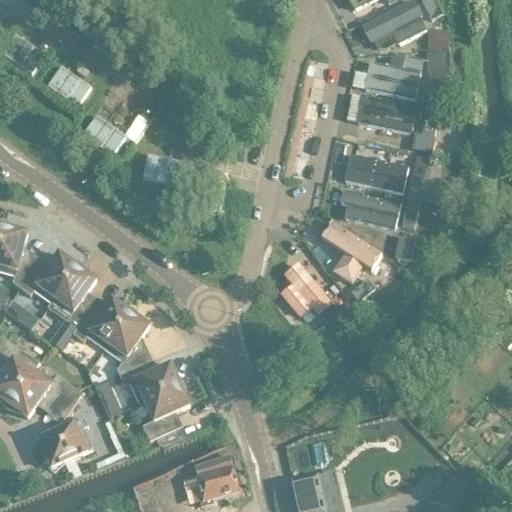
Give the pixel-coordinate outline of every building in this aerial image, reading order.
[(382,0),(347,0),(355,14),(382,0)] [(434,0),(420,0),(432,22),(443,17),(434,0)] [(421,26),(424,24),(415,5),(363,31),(371,48),(391,38),(398,52),(427,37),(421,26)] [(433,48),(448,47),(448,31),(432,32),(433,48)] [(34,77),(48,58),(18,37),(4,56),(34,77)] [(418,99),(422,79),(370,68),(366,88),(418,99)] [(94,90),(63,69),(50,89),(80,109),(94,90)] [(428,109),(426,116),(422,137),(434,140),(435,137),(438,138),(450,140),(455,117),(440,114),(442,103),(447,82),(434,80),(430,100),(428,109)] [(357,132),(409,143),(418,99),(366,88),(357,132)] [(343,115),(354,117),(359,95),(348,93),(343,115)] [(129,139),(98,118),(84,138),(115,159),(129,139)] [(185,164),(149,156),(144,180),(180,187),(185,164)] [(405,188),(408,172),(351,159),(344,188),(393,199),(396,186),(405,188)] [(425,181),(413,179),(408,200),(421,202),(425,181)] [(394,237),(401,210),(344,195),(340,210),(347,212),(344,224),(394,237)] [(407,207),(402,227),(414,230),(419,210),(407,207)] [(13,228),(7,225),(0,249),(0,274),(15,279),(13,286),(20,291),(36,268),(22,258),(28,235),(19,232),(13,228)] [(383,263),(332,230),(321,247),(344,262),(333,279),(352,292),(364,274),(372,279),(383,263)] [(396,238),(393,263),(412,265),(415,240),(396,238)] [(36,268),(20,291),(30,298),(34,293),(51,306),(80,266),(74,262),(67,261),(59,256),(46,275),(36,268)] [(339,294),(306,257),(286,274),(320,311),(339,294)] [(51,306),(47,310),(76,331),(77,331),(89,314),(93,308),(83,301),(97,282),(89,277),(87,272),(83,268),(82,267),(80,266),(51,306)] [(367,281),(351,295),(359,305),(375,291),(367,281)] [(77,331),(76,331),(73,337),(84,344),(87,339),(105,352),(133,312),(127,309),(120,307),(112,302),(99,321),(89,314),(77,331)] [(9,315),(27,326),(33,316),(15,305),(9,315)] [(322,319),(330,329),(346,315),(338,306),(322,319)] [(139,317),(133,312),(105,352),(122,365),(117,372),(119,377),(145,366),(136,347),(150,328),(142,323),(139,317)] [(0,359),(11,345),(1,337),(0,338),(0,359)] [(11,345),(0,359),(0,371),(4,374),(0,380),(0,401),(2,405),(7,410),(36,370),(40,365),(11,345)] [(145,366),(119,377),(125,389),(130,387),(139,407),(145,405),(145,404),(184,386),(180,380),(175,375),(171,367),(150,376),(145,366)] [(36,370),(7,410),(13,413),(20,414),(28,420),(42,401),(52,408),(68,385),(57,378),(54,382),(36,370)] [(83,396),(68,385),(52,408),(67,419),(83,396)] [(145,404),(145,405),(154,424),(143,429),(150,444),(175,433),(169,418),(190,408),(186,400),(186,393),(184,386),(145,404)] [(48,463),(52,471),(93,452),(83,431),(89,429),(85,420),(38,442),(42,451),(42,456),(43,462),(44,465),(48,463)] [(207,505),(239,494),(230,458),(195,470),(207,505)] [(326,511),(318,477),(294,483),(293,483),(299,511),(326,511)] [(458,511),(475,496),(457,479),(424,511),(458,511)]
